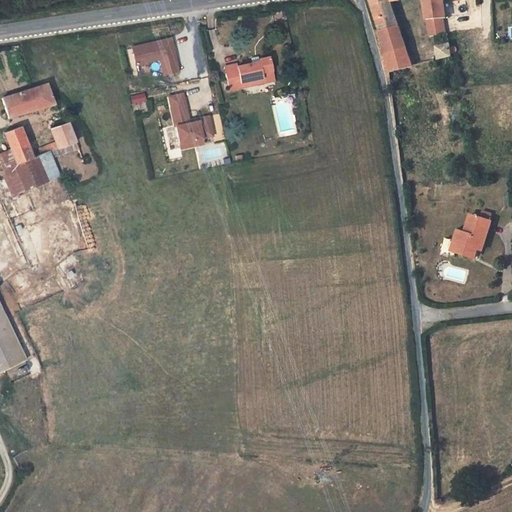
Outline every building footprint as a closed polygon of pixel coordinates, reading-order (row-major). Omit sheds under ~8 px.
[(385,56),(407,49),(400,27),(396,29),(389,9),(387,2),(394,1),(400,0),(371,0),(379,24),(384,43),(381,44),(385,56)] [(424,0),(427,19),(446,17),(443,0),(424,0)] [(396,29),(400,27),(393,8),(389,9),(396,29)] [(447,29),(446,17),(427,19),(428,32),(447,29)] [(171,35),(135,43),(136,49),(133,50),(136,61),(160,56),(164,71),(178,68),(173,46),(171,47),(170,44),(173,43),(171,35)] [(451,56),(449,44),(444,46),(437,47),(440,59),(451,56)] [(413,66),(407,49),(385,56),(389,73),(413,66)] [(224,61),(229,81),(241,79),(240,76),(263,71),(263,73),(274,71),(270,51),(259,53),(259,55),(237,60),(237,58),(224,61)] [(275,75),(274,71),(263,73),(263,71),(240,76),(241,79),(229,81),(229,84),(275,75)] [(56,79),(35,87),(10,97),(13,106),(9,108),(11,112),(14,111),(16,116),(64,97),(56,79)] [(182,91),(168,94),(171,105),(170,105),(174,123),(175,123),(179,140),(202,135),(201,131),(211,128),(208,113),(196,116),(196,118),(189,120),(188,117),(185,102),(184,102),(182,91)] [(210,117),(214,135),(221,134),(216,115),(210,117)] [(84,144),(72,117),(55,124),(60,138),(44,145),(45,149),(37,152),(25,121),(7,127),(15,143),(21,158),(33,185),(65,172),(55,146),(57,145),(60,153),(84,144)] [(202,135),(179,140),(180,146),(203,141),(202,135)] [(21,158),(15,143),(0,149),(6,165),(21,158)] [(21,158),(6,165),(5,165),(17,192),(33,185),(21,158)] [(459,230),(455,241),(459,243),(456,250),(475,257),(479,248),(481,243),(485,244),(493,222),(472,214),(465,232),(459,230)] [(0,374),(29,361),(7,316),(0,319),(0,374)]
